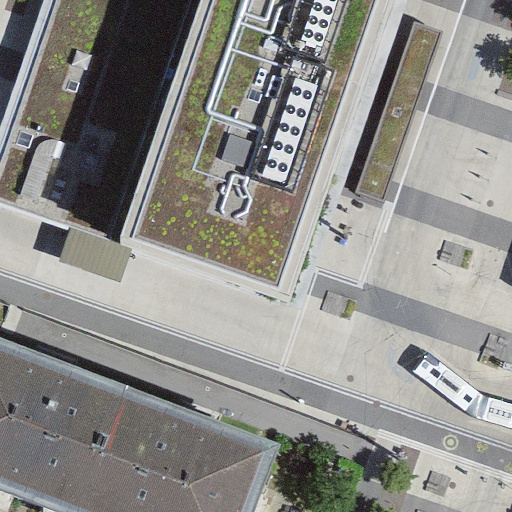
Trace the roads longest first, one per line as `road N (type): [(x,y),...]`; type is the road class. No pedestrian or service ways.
road 1 (residential): [(486,0),(403,251),(414,309),(457,355),(508,376)]
road 2 (residential): [(455,511),(508,376)]
